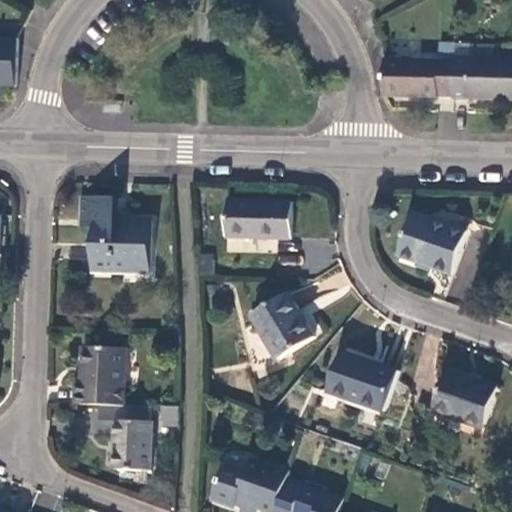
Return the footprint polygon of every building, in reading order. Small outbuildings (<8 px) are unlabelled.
[(0,82),(16,83),(18,36),(0,34),(0,82)] [(451,95),(451,98),(511,99),(511,56),(493,57),(493,43),(468,42),(468,55),(453,55),(453,59),(451,95)] [(381,84),(382,96),(435,97),(436,95),(451,95),(453,59),(382,56),(381,84)] [(91,259),(149,261),(151,220),(117,219),(117,198),(81,196),(80,228),(92,228),(91,259)] [(286,239),(287,203),(223,201),(222,238),(286,239)] [(448,273),(463,231),(408,212),(394,254),(448,273)] [(149,273),(149,261),(91,259),(91,270),(149,273)] [(195,259),(195,276),(211,276),(211,260),(195,259)] [(311,338),(285,293),(249,316),(276,360),(311,338)] [(99,406),(121,407),(123,349),(82,348),(81,379),(75,379),(74,405),(99,406)] [(379,412),(393,372),(338,352),(324,393),(379,412)] [(441,415),(455,373),(441,367),(427,410),(441,415)] [(464,376),(455,373),(441,415),(462,423),(477,428),(490,388),(463,378),(464,376)] [(121,407),(99,406),(99,420),(113,421),(151,422),(151,408),(121,407)] [(179,423),(179,408),(165,408),(164,422),(179,423)] [(149,472),(151,422),(113,421),(112,471),(149,472)] [(270,511),(282,479),(285,471),(245,457),(241,469),(219,461),(205,498),(234,508),(232,511),(247,511),(250,507),(265,511),(270,511)] [(333,511),(338,500),(282,479),(270,511),(333,511)]
